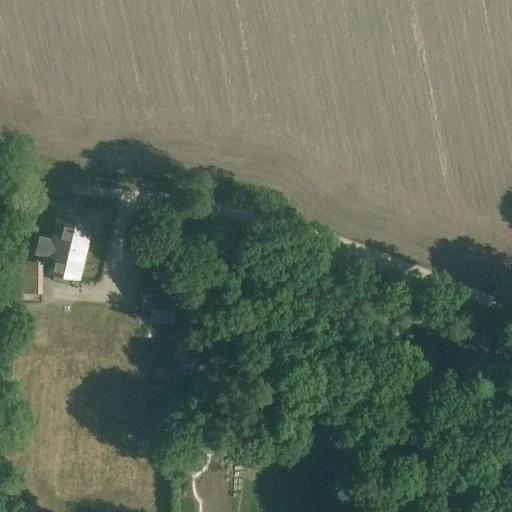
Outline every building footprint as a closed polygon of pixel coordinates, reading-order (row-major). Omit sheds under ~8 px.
[(69,285),(71,276),(78,278),(91,222),(58,214),(52,241),(38,238),(34,251),(49,255),(54,256),(51,272),(55,273),(52,281),(69,285)] [(20,261),(21,293),(43,293),(43,261),(20,261)] [(140,306),(151,307),(150,322),(174,324),(175,308),(193,310),(195,280),(177,279),(177,278),(143,275),(140,306)] [(493,360),(491,339),(470,340),(472,361),(493,360)] [(504,394),(468,396),(469,408),(505,405),(504,394)] [(245,443),(246,424),(219,423),(218,442),(245,443)] [(211,441),(181,439),(180,459),(206,460),(206,456),(210,456),(211,441)]
